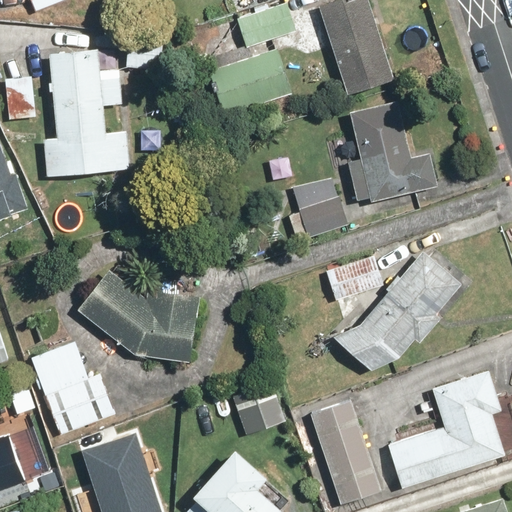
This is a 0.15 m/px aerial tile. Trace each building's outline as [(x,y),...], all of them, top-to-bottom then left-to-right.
[(35,0),(41,12),(69,0),(35,0)] [(378,0),(337,0),(325,4),(353,93),(403,77),(378,0)] [(292,1),(243,18),(252,46),(302,29),(292,1)] [(168,36),(134,34),(133,68),(167,69),(168,36)] [(230,115),(299,92),(283,45),(214,68),(230,115)] [(105,47),(56,51),(65,138),(48,140),(52,174),(135,166),(132,130),(113,132),(110,104),(129,102),(126,68),(107,70),(105,47)] [(41,74),(12,75),(14,118),(43,117),(41,74)] [(407,100),(359,111),(369,156),(353,160),(361,198),(378,194),(379,200),(447,185),(439,151),(419,155),(407,100)] [(0,217),(29,208),(18,174),(9,176),(0,147),(0,217)] [(290,212),(301,240),(362,216),(345,173),(301,190),(307,206),(290,212)] [(469,282),(430,250),(370,321),(340,336),(375,369),(407,356),(422,337),(427,341),(448,316),(443,312),(469,282)] [(382,256),(331,270),(339,299),(391,285),(382,256)] [(116,266),(83,308),(143,354),(198,361),(207,294),(155,287),(153,295),(116,266)] [(51,281),(12,296),(22,320),(61,305),(51,281)] [(94,377),(83,343),(38,358),(63,433),(121,413),(107,373),(94,377)] [(451,425),(394,443),(408,487),(511,453),(511,450),(499,412),(508,409),(495,368),(439,387),(451,425)] [(279,382),(234,396),(247,435),(292,421),(279,382)] [(359,398),(317,412),(347,504),(390,490),(359,398)] [(169,511),(142,424),(84,442),(105,511),(169,511)] [(0,490),(34,479),(17,432),(0,438),(0,490)] [(246,446),(205,493),(226,511),(298,511),(299,511),(271,487),(281,476),(246,446)] [(511,511),(511,502),(510,497),(462,511),(511,511)] [(37,511),(34,503),(5,511),(37,511)]
